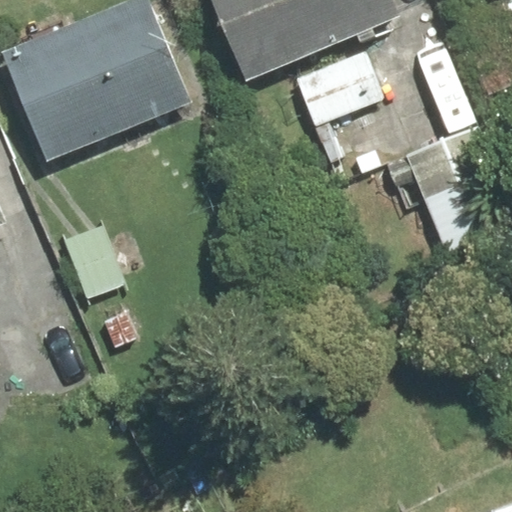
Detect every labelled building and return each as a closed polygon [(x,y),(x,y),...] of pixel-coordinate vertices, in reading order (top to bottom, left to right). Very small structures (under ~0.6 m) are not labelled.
[(165,0),(133,0),(18,49),(63,154),(206,93),(165,0)] [(414,0),(234,0),(263,75),(421,14),(414,0)] [(412,33),(306,74),(328,131),(434,89),(412,33)] [(511,171),(495,128),(421,157),(460,259),(511,239),(511,171)] [(0,233),(23,225),(0,162),(0,233)] [(115,227),(72,243),(95,304),(138,287),(115,227)] [(163,298),(112,324),(137,376),(189,350),(163,298)] [(0,357),(0,390),(11,387),(0,357)] [(233,511),(228,502),(209,511),(233,511)]
